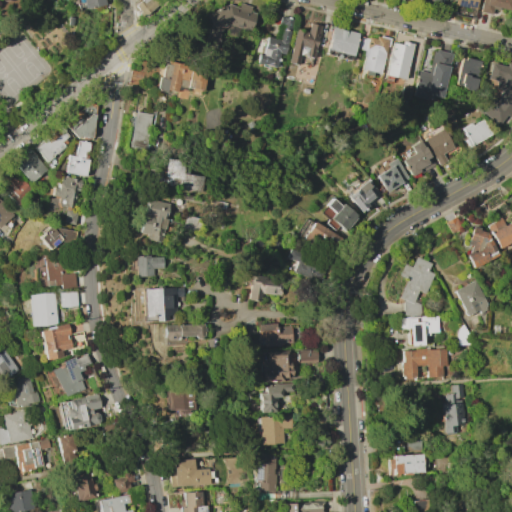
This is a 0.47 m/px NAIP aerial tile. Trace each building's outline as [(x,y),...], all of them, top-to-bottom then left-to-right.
[(103,0),(104,4),(83,8),(81,0),(103,0)] [(157,0),(160,3),(141,17),(138,13),(139,11),(134,5),(140,0),(142,3),(146,0),(157,0)] [(476,0),(474,10),(453,4),(454,0),(476,0)] [(480,0),(511,0),(509,10),(497,7),(496,10),(491,9),(490,14),(478,11),(480,0)] [(209,25),(204,15),(226,4),(236,7),(238,3),(250,6),(248,11),(255,13),(248,31),(228,24),(220,29),(213,47),(203,44),(209,25)] [(258,53),(262,54),(267,36),(278,39),(281,25),(277,24),(279,16),(292,20),(283,54),(279,53),(275,67),(256,62),(258,53)] [(294,29),(306,32),(308,23),(320,26),(312,58),(299,54),(296,64),(286,62),(294,29)] [(326,49),(328,40),(326,39),(330,26),(357,33),(351,56),(326,49)] [(359,36),(367,38),(368,37),(375,39),(376,36),(379,37),(379,35),(390,38),(388,47),(386,46),(379,73),(360,68),(364,51),(355,49),(359,36)] [(391,42),(400,44),(400,40),(412,43),(404,79),(384,75),(391,42)] [(417,70),(427,73),(432,51),(435,51),(435,49),(451,53),(441,97),(433,95),(432,98),(427,97),(426,99),(411,95),(417,70)] [(461,60),(464,61),(465,57),(480,61),(475,79),(477,79),(474,90),(454,85),(461,60)] [(158,79),(157,79),(160,64),(162,64),(165,65),(165,61),(205,69),(201,90),(176,85),(175,92),(166,90),(167,88),(166,88),(165,93),(156,91),(158,79)] [(491,100),(497,100),(500,89),(494,87),(496,80),(487,78),(491,62),(506,66),(507,63),(511,64),(511,111),(508,117),(505,115),(497,125),(481,113),(491,100)] [(130,69),(143,72),(140,86),(128,83),(130,69)] [(86,104),(94,105),(91,137),(77,136),(75,138),(61,121),(86,104)] [(135,111),(150,114),(144,148),(129,145),(135,111)] [(469,123),(461,128),(463,132),(462,133),(463,135),(465,134),(467,138),(464,140),(468,146),(490,133),(481,119),(471,126),(469,123)] [(425,138),(423,134),(434,129),(433,127),(440,124),(443,128),(444,127),(450,137),(448,138),(453,147),(441,154),(446,162),(438,166),(423,140),(425,138)] [(59,126),(67,136),(63,139),(67,143),(55,154),(54,153),(51,156),(52,157),(46,162),(34,148),(59,126)] [(67,155),(73,157),(76,141),(88,143),(85,159),(87,160),(84,176),(64,172),(67,155)] [(417,141),(421,147),(422,146),(429,156),(427,157),(432,165),(413,176),(412,174),(409,176),(399,161),(412,153),(408,146),(417,141)] [(30,149),(46,169),(30,182),(13,163),(30,149)] [(200,192),(142,185),(145,169),(163,171),(165,158),(185,161),(184,174),(202,176),(200,192)] [(387,167),(384,164),(393,158),(406,178),(384,192),(374,175),(387,167)] [(48,198),(57,197),(51,196),(52,187),(56,188),(59,176),(80,180),(78,191),(75,191),(71,208),(64,206),(50,209),(47,204),(48,198)] [(20,179),(32,192),(21,202),(9,189),(20,179)] [(364,180),(375,193),(364,203),(366,206),(363,208),(364,209),(362,210),(362,209),(359,212),(345,196),(364,180)] [(330,198),(339,206),(341,203),(355,215),(354,216),(355,217),(344,231),(342,230),(327,218),(332,213),(324,206),(330,198)] [(145,199),(167,204),(164,218),(166,218),(164,228),(163,228),(160,242),(145,239),(147,233),(139,232),(145,199)] [(0,201),(12,215),(11,216),(12,217),(9,220),(7,219),(0,224),(0,201)] [(63,210),(75,212),(73,225),(61,222),(63,210)] [(499,218),(503,225),(510,221),(511,224),(511,240),(497,248),(484,226),(499,218)] [(311,221),(339,238),(332,250),(315,240),(311,247),(300,239),(311,221)] [(485,232),(497,255),(472,268),(464,254),(468,252),(470,245),(466,244),(471,225),(478,227),(478,230),(485,232)] [(42,234),(41,232),(47,227),(49,227),(52,230),(55,228),(74,232),(72,244),(60,243),(62,233),(58,232),(61,235),(57,237),(59,239),(47,249),(38,238),(42,234)] [(287,248),(324,263),(319,276),(310,273),(308,278),(291,271),(295,261),(284,257),(287,248)] [(59,252),(63,274),(72,273),(74,287),(59,289),(59,285),(53,285),(53,287),(45,288),(40,254),(59,252)] [(132,256),(147,255),(147,257),(160,256),(161,267),(149,268),(150,275),(133,276),(132,256)] [(403,300),(397,297),(405,279),(396,275),(401,264),(408,267),(412,257),(428,264),(425,271),(431,274),(423,293),(416,291),(412,302),(420,304),(420,315),(403,316),(402,303),(403,300)] [(250,274),(281,279),(279,295),(260,292),(258,301),(246,300),(250,274)] [(472,280),(486,305),(483,307),(485,309),(480,312),(478,309),(466,316),(452,291),(472,280)] [(139,290),(139,289),(153,288),(153,286),(159,286),(159,288),(180,287),(180,296),(171,296),(172,314),(163,315),(163,320),(151,320),(140,320),(138,290),(139,290)] [(75,291),(76,305),(58,307),(57,293),(75,291)] [(53,293),(56,324),(30,326),(27,295),(53,293)] [(437,316),(438,332),(428,332),(428,335),(422,336),(422,344),(409,345),(409,344),(407,344),(406,327),(405,327),(405,318),(437,316)] [(45,330),(45,328),(66,323),(68,334),(65,335),(66,339),(68,339),(69,348),(58,350),(60,356),(43,359),(38,331),(45,330)] [(255,324),(274,323),(274,326),(289,325),(290,342),(280,343),(280,345),(278,345),(278,346),(274,346),(274,345),(261,346),(260,337),(256,337),(255,324)] [(202,324),(202,328),(204,328),(204,332),(202,332),(202,338),(194,338),(194,336),(181,336),(182,344),(161,344),(160,325),(202,324)] [(456,332),(458,326),(461,324),(467,333),(468,344),(456,345),(456,332)] [(402,362),(401,350),(409,350),(409,349),(424,348),(424,349),(444,348),(445,365),(441,366),(441,376),(426,377),(425,365),(414,365),(415,378),(402,378),(402,376),(400,376),(399,362),(402,362)] [(0,349),(1,349),(16,370),(0,381),(0,349)] [(259,361),(267,361),(267,360),(265,360),(265,350),(289,349),(290,377),(282,377),(282,380),(260,381),(259,361)] [(315,349),(315,362),(297,363),(296,350),(315,349)] [(61,365),(60,362),(72,357),(73,359),(84,354),(88,362),(80,365),(82,369),(76,372),(79,379),(81,378),(85,387),(62,397),(50,369),(61,365)] [(27,376),(31,393),(34,392),(36,401),(13,407),(6,381),(27,376)] [(260,392),(260,387),(272,386),(272,384),(292,383),(293,391),(281,391),(282,396),(276,397),(276,412),(259,413),(258,393),(260,392)] [(442,416),(440,402),(444,401),(443,394),(450,393),(449,385),(460,384),(461,397),(455,398),(455,400),(460,399),(461,410),(463,409),(464,414),(462,414),(463,424),(455,425),(455,433),(445,434),(445,432),(443,432),(442,419),(440,419),(440,416),(442,416)] [(193,410),(166,410),(166,386),(193,386),(193,410)] [(64,413),(62,402),(66,402),(65,400),(96,393),(99,408),(89,410),(90,415),(89,415),(91,424),(64,430),(62,417),(64,413)] [(0,427),(2,427),(0,415),(27,409),(30,424),(27,425),(30,438),(0,444),(0,427)] [(278,416),(277,415),(290,414),(291,427),(282,428),(282,443),(260,445),(259,433),(256,433),(256,417),(278,416)] [(70,434),(74,451),(73,451),(75,461),(61,464),(55,437),(70,434)] [(0,449),(46,439),(48,447),(37,450),(41,466),(33,467),(34,469),(25,471),(25,473),(18,474),(14,457),(2,459),(0,449)] [(255,461),(258,462),(258,452),(274,453),(273,473),(275,474),(273,491),(255,490),(256,482),(254,482),(255,461)] [(391,459),(391,456),(421,454),(422,472),(391,474),(391,469),(387,469),(386,459),(391,459)] [(437,457),(448,457),(449,475),(438,476),(437,457)] [(172,468),(171,460),(191,459),(192,469),(206,468),(207,484),(167,486),(166,468),(172,468)] [(87,470),(90,483),(92,483),(93,484),(93,487),(91,489),(92,494),(94,493),(94,496),(92,496),(93,497),(74,500),(69,474),(87,470)] [(122,477),(124,473),(129,477),(127,481),(128,490),(113,493),(111,479),(122,477)] [(28,489),(32,508),(15,511),(6,511),(2,495),(28,489)] [(182,500),(181,492),(205,491),(205,500),(207,500),(207,506),(205,506),(205,511),(177,511),(177,500),(182,500)] [(127,495),(128,502),(121,503),(122,511),(130,510),(130,511),(93,511),(92,501),(127,495)] [(427,499),(428,511),(412,511),(412,501),(427,499)] [(281,511),(281,503),(322,501),(322,511),(281,511)]
